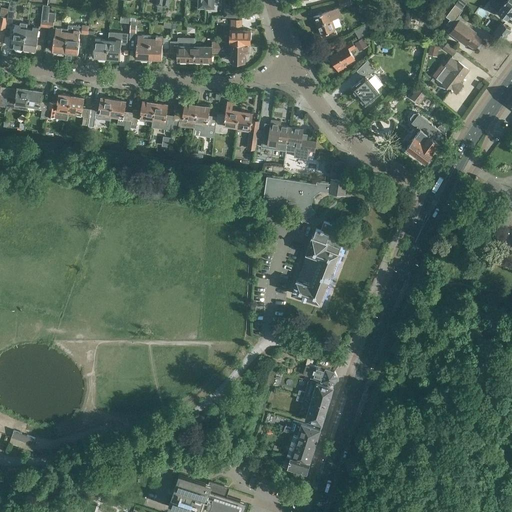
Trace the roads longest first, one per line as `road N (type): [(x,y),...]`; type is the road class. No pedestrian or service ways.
road 1 (residential): [(294,66),(227,79),(119,77),(0,62)]
road 2 (primary): [(316,511),(414,243)]
road 3 (residential): [(294,66),(362,153),(404,178)]
